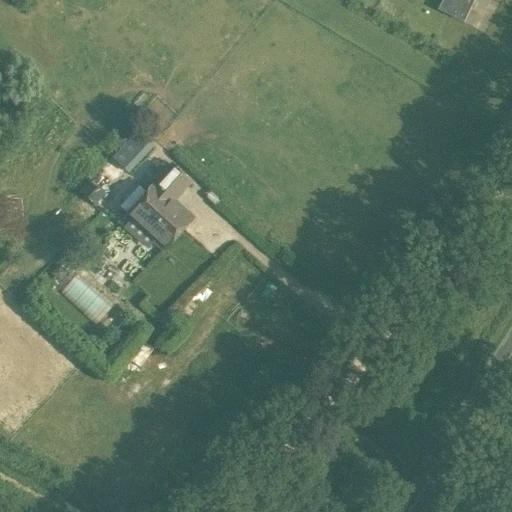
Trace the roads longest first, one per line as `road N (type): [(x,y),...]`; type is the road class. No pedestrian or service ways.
road 1 (track): [(207,511),(511,198)]
road 2 (primary): [(410,511),(511,355)]
